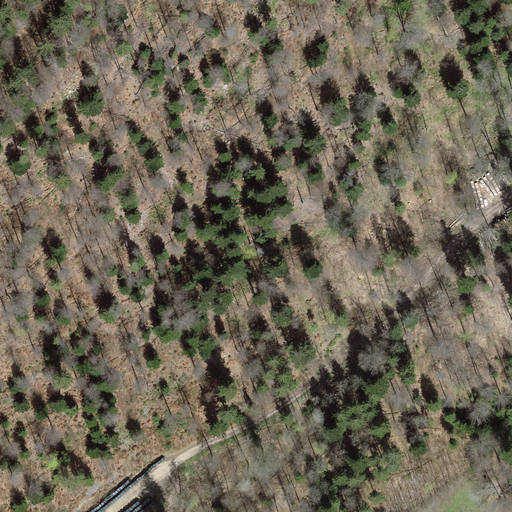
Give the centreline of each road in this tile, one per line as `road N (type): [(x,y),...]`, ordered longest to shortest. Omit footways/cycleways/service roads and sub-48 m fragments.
road 1 (track): [(118,511),(188,456),(265,417),(363,350)]
road 2 (track): [(511,197),(440,256),(363,350)]
road 3 (track): [(363,350),(249,511)]
